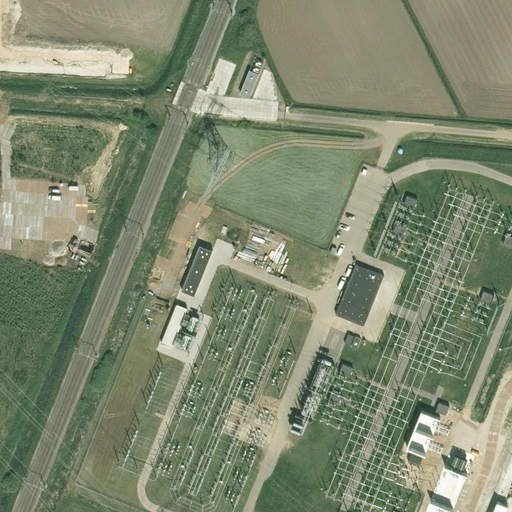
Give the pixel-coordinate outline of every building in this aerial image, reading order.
[(250,69),(240,93),(250,96),(259,73),(250,69)] [(418,199),(407,195),(404,204),(414,208),(418,199)] [(396,223),(393,231),(403,236),(406,227),(396,223)] [(503,243),(511,247),(511,236),(507,235),(503,243)] [(200,244),(182,290),(195,295),(213,249),(200,244)] [(364,324),(384,274),(356,263),(335,313),(364,324)] [(484,290),(481,299),(491,303),(494,294),(484,290)] [(172,347),(188,307),(177,303),(161,343),(172,347)] [(333,333),(326,347),(332,350),(338,335),(333,333)] [(347,334),(344,343),(356,347),(359,339),(347,334)] [(353,367),(343,363),(339,372),(350,376),(353,367)] [(321,366),(312,386),(320,389),(328,369),(321,366)] [(338,404),(342,395),(332,391),(328,400),(338,404)] [(436,410),(446,414),(450,406),(439,402),(436,410)] [(408,461),(420,466),(424,458),(411,453),(408,461)]
